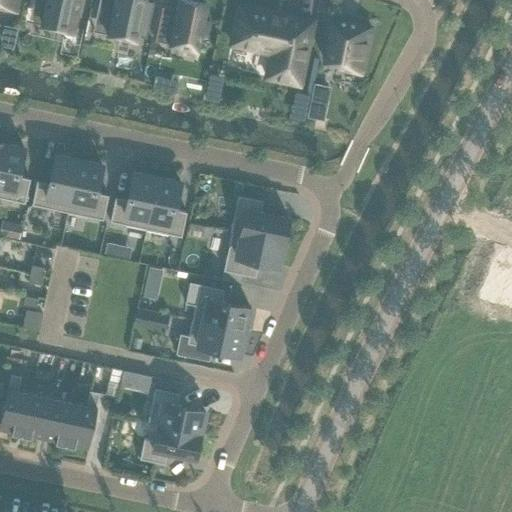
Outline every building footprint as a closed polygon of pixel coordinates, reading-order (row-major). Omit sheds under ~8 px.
[(16,6),(17,0),(0,0),(0,7),(11,10),(12,5),(16,6)] [(83,0),(36,0),(36,3),(51,6),(46,26),(76,33),(83,0)] [(144,0),(98,0),(96,11),(110,15),(106,35),(136,42),(144,0)] [(190,0),(179,0),(179,2),(178,2),(177,10),(162,7),(155,41),(186,48),(186,47),(197,49),(198,46),(200,36),(206,37),(210,20),(204,19),(206,8),(206,4),(195,2),(195,1),(190,0)] [(287,15),(239,5),(231,44),(276,54),(271,77),(266,76),(266,77),(299,85),(313,21),(311,21),(310,25),(286,19),(287,15)] [(358,27),(358,24),(334,18),(324,64),(338,67),(336,78),(337,78),(339,71),(360,75),(370,29),(358,27)] [(2,32),(16,35),(17,28),(4,25),(2,32)] [(152,88),(161,89),(163,78),(155,76),(152,88)] [(292,105),(307,108),(310,95),(295,92),(292,105)] [(0,143),(0,144),(0,198),(24,204),(30,179),(18,176),(24,148),(0,143)] [(67,213),(79,160),(55,155),(49,183),(37,180),(31,205),(67,213)] [(79,160),(67,213),(103,220),(108,196),(96,193),(102,165),(79,160)] [(145,230),(157,177),(133,172),(127,200),(115,197),(110,222),(145,230)] [(157,177),(145,230),(181,237),(186,213),(174,210),(180,182),(157,177)] [(230,231),(283,242),(288,219),(260,213),(263,200),(238,195),(230,231)] [(0,227),(0,235),(19,240),(22,225),(1,221),(0,227)] [(280,257),(283,242),(230,231),(230,232),(232,232),(223,271),(255,278),(259,262),(278,266),(280,257)] [(105,254),(117,257),(119,246),(107,243),(105,254)] [(30,274),(43,277),(44,269),(32,266),(30,274)] [(147,280),(158,283),(160,271),(149,269),(147,280)] [(28,282),(41,285),(43,277),(30,274),(28,282)] [(192,320),(245,331),(250,308),(221,302),(224,290),(199,285),(192,320)] [(23,304),(36,307),(38,299),(25,296),(23,304)] [(134,322),(145,324),(148,310),(139,308),(137,307),(134,322)] [(239,355),(245,331),(192,320),(187,343),(239,355)] [(11,373),(8,388),(7,388),(0,422),(0,430),(21,435),(30,393),(17,390),(20,375),(11,373)] [(134,390),(148,393),(151,376),(138,374),(134,390)] [(106,394),(118,396),(120,387),(120,384),(108,382),(106,394)] [(158,426),(200,435),(205,411),(177,405),(179,393),(155,388),(150,410),(161,412),(158,426)] [(74,402),(65,444),(88,449),(97,407),(100,393),(89,390),(86,405),(74,402)] [(30,393),(21,435),(43,439),(52,397),(30,393)] [(52,397),(43,439),(65,444),(74,402),(52,397)] [(158,426),(155,439),(144,437),(139,459),(164,464),(167,452),(195,458),(200,435),(158,426)]
